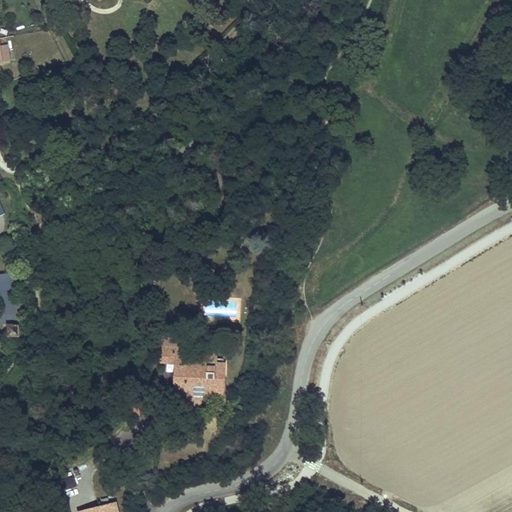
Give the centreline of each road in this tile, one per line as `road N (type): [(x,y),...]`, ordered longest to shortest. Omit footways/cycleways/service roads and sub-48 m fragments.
road 1 (track): [(0,375),(33,319),(33,245),(43,225),(135,190),(240,109),(329,67),(362,0)]
road 2 (unclassified): [(169,511),(187,496),(243,484),(278,464),(306,357),(330,316),(511,199)]
road 3 (track): [(284,454),(398,511)]
